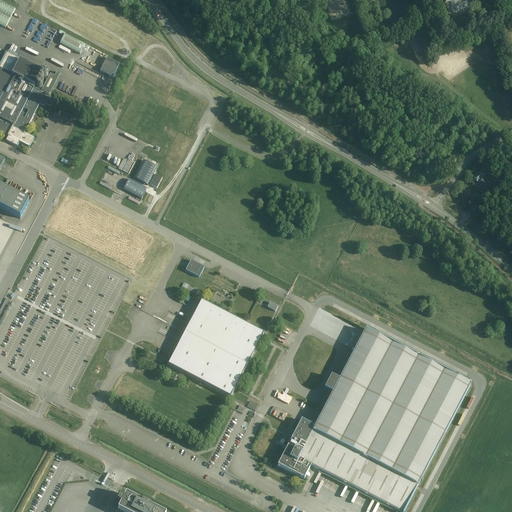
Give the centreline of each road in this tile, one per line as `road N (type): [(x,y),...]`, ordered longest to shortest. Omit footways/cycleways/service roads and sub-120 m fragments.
road 1 (secondary): [(285,118),(202,66),(148,0)]
road 2 (tertiary): [(114,462),(0,402)]
